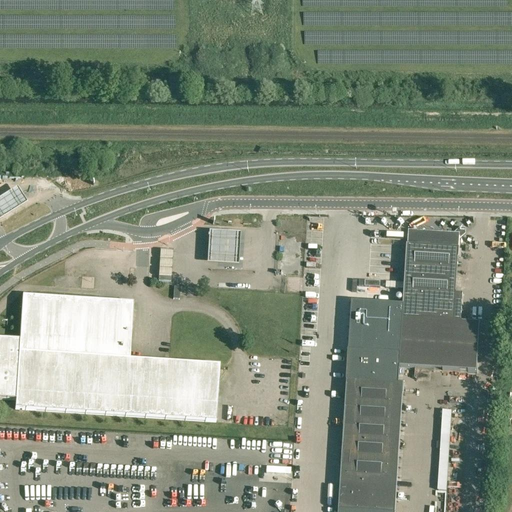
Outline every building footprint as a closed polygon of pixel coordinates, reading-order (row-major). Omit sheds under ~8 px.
[(17,188),(0,198),(0,219),(27,203),(17,188)] [(407,246),(404,282),(405,282),(400,354),(399,368),(476,373),(480,324),(460,323),(462,296),(456,295),(459,249),(458,249),(459,240),(465,234),(459,228),(453,234),(408,231),(407,246)] [(206,264),(237,266),(239,234),(208,232),(206,264)] [(161,250),(159,277),(171,278),(172,251),(161,250)] [(15,410),(216,423),(219,366),(129,360),(133,304),(22,297),(19,341),(0,339),(0,399),(16,401),(15,410)] [(506,325),(506,315),(502,315),(496,315),(495,324),(501,324),(506,325)] [(399,368),(400,354),(349,350),(338,511),(395,511),(404,384),(398,384),(399,368)] [(273,389),(281,389),(281,380),(273,380),(273,389)]
